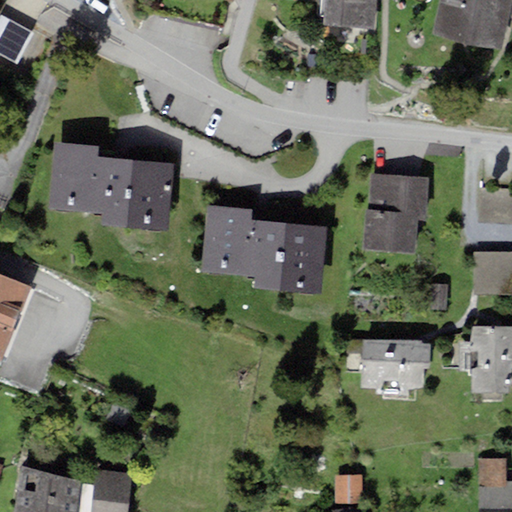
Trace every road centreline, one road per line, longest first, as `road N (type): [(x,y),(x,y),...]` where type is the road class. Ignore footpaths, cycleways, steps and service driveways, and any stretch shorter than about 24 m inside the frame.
road 1 (residential): [(45,0),(230,102),(272,116),(511,144)]
road 2 (unknown): [(365,129),(323,182),(308,186),(223,163),(151,123)]
